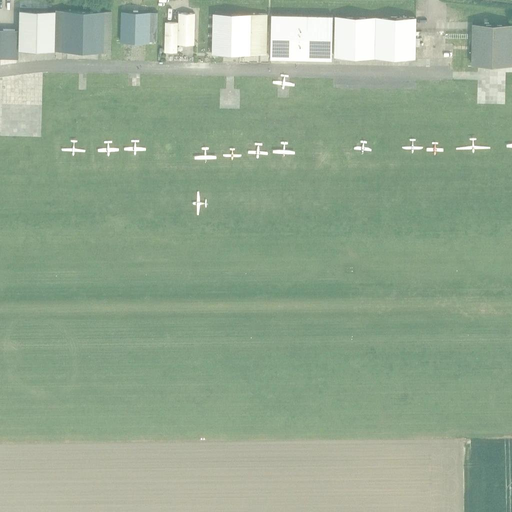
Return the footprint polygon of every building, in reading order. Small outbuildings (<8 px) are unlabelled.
[(20,8),(19,8),(19,29),(19,34),(19,49),(54,50),(55,9),(48,9),(20,8)] [(55,51),(62,51),(111,52),(111,11),(56,9),(55,51)] [(149,41),(149,12),(121,11),(121,41),(149,42),(149,41)] [(149,12),(149,41),(157,41),(157,12),(149,12)] [(212,53),(239,54),(240,13),(213,12),(212,53)] [(165,22),(164,52),(176,52),(177,44),(194,44),(194,13),(179,13),(178,22),(165,22)] [(240,13),(239,54),(249,54),(249,53),(266,54),(267,14),(240,13)] [(331,59),(332,15),(271,14),(270,58),(331,59)] [(415,58),(416,17),(335,15),(334,56),(415,58)] [(511,23),(476,23),(472,23),(471,63),(511,64),(511,62),(511,23)] [(0,57),(7,58),(18,58),(18,49),(19,49),(19,34),(19,29),(0,28),(0,57)]
